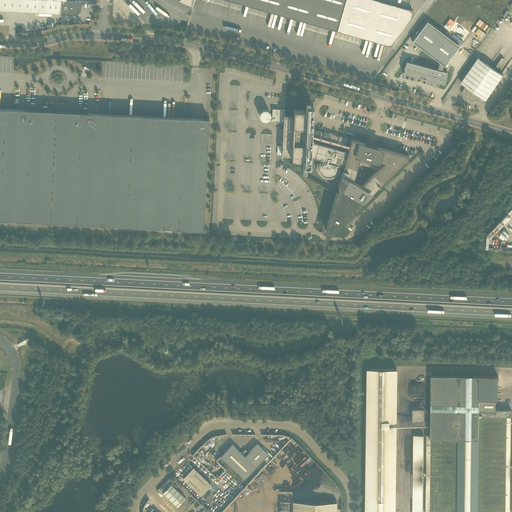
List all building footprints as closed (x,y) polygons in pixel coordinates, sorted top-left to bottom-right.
[(80,11),(81,10),(81,0),(80,0),(0,0),(0,9),(60,12),(60,13),(78,14),(79,13),(80,13),(80,11)] [(226,0),(337,31),(390,46),(407,23),(411,10),(375,0),(226,0)] [(412,42),(439,62),(437,69),(407,61),(403,73),(444,84),(447,72),(442,71),(443,65),(444,66),(459,46),(427,21),(412,42)] [(486,100),(487,98),(503,75),(478,58),(461,82),(466,86),(461,93),(464,97),(483,102),(485,99),(486,100)] [(272,121),(284,122),(282,155),(311,157),(315,158),(320,160),(319,162),(317,162),(317,163),(317,164),(317,165),(317,166),(317,167),(317,168),(317,169),(317,170),(318,171),(318,172),(319,173),(320,174),(320,175),(321,175),(322,176),(323,177),(324,177),(325,178),(326,178),(328,178),(329,178),(330,178),(331,178),(333,177),(334,177),(335,176),(336,176),(337,175),(338,174),(339,173),(339,172),(339,171),(340,171),(340,170),(340,169),(340,168),(339,168),(339,165),(344,166),(338,188),(340,189),(338,193),(337,192),(326,231),(330,233),(331,234),(360,206),(358,205),(361,202),(363,203),(409,157),(409,156),(378,147),(377,149),(372,147),(372,146),(371,146),(370,146),(369,146),(369,147),(364,145),(364,143),(352,140),(348,152),(319,144),(311,142),(313,105),(310,105),(310,100),(306,100),(305,110),(294,110),(294,115),(284,115),(284,109),(272,109),(272,121)] [(0,219),(206,230),(204,229),(209,119),(0,108),(0,219)] [(364,511),(394,511),(397,369),(366,369),(364,511)] [(495,409),(496,399),(498,399),(498,376),(431,375),(431,435),(427,435),(425,511),(509,511),(511,416),(511,410),(495,409)] [(425,421),(426,408),(415,408),(414,423),(421,424),(430,424),(430,421),(425,421)] [(414,435),(412,511),(422,511),(424,435),(414,435)] [(233,444),(220,457),(244,479),(268,454),(257,444),(249,453),(245,449),(242,453),(233,444)] [(183,478),(201,495),(211,485),(193,467),(183,478)] [(165,502),(174,510),(185,498),(171,484),(163,493),(168,498),(165,502)] [(336,511),(337,501),(293,501),(292,511),(336,511)]
